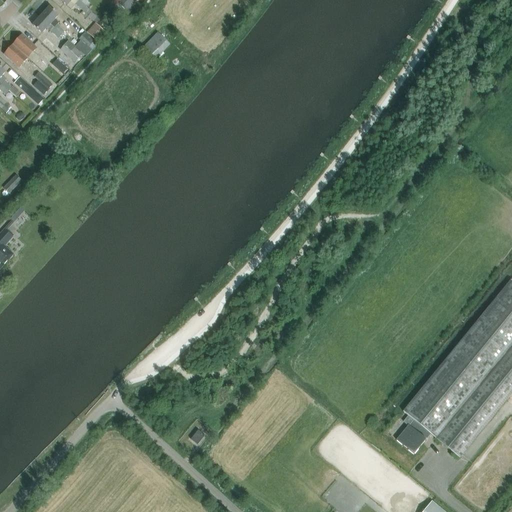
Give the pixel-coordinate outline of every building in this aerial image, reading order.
[(83,12),(86,9),(79,2),(77,0),(59,0),(71,10),(75,5),(83,12)] [(90,5),(84,0),(80,0),(79,2),(86,9),(90,5)] [(131,0),(120,0),(118,2),(127,10),(129,9),(134,2),(131,0)] [(62,36),(65,32),(58,25),(60,23),(55,19),(58,16),(49,8),(41,17),(50,25),(54,29),(62,36)] [(58,39),(62,36),(54,29),(50,25),(41,17),(33,25),(42,34),(46,30),(50,34),(51,33),(58,39)] [(88,34),(97,43),(106,33),(97,25),(88,34)] [(79,40),(80,41),(74,47),(85,57),(91,51),(88,48),(94,41),(85,33),(79,40)] [(156,59),(169,45),(156,33),(143,47),(156,59)] [(22,36),(13,45),(28,59),(36,50),(22,36)] [(83,55),(68,41),(60,50),(74,64),(83,55)] [(19,69),(28,59),(13,45),(4,55),(19,69)] [(62,75),(67,69),(64,66),(59,72),(62,75)] [(0,67),(0,84),(9,93),(13,89),(5,82),(6,81),(2,77),(6,72),(0,67)] [(34,77),(38,81),(48,91),(53,86),(38,73),(34,77)] [(20,77),(14,84),(38,105),(44,99),(20,77)] [(38,81),(33,86),(43,96),(48,91),(38,81)] [(0,91),(6,97),(9,93),(0,84),(0,91)] [(0,97),(0,108),(6,114),(12,108),(0,97)] [(10,194),(22,181),(16,175),(4,188),(10,194)] [(15,222),(25,211),(18,205),(8,216),(15,222)] [(13,237),(5,229),(0,234),(0,269),(9,259),(5,256),(10,251),(5,246),(13,237)] [(403,412),(413,420),(397,441),(414,455),(430,434),(459,458),(511,393),(511,281),(511,280),(403,412)] [(191,440),(198,446),(205,437),(198,431),(191,440)] [(422,511),(444,511),(432,502),(422,511)]
